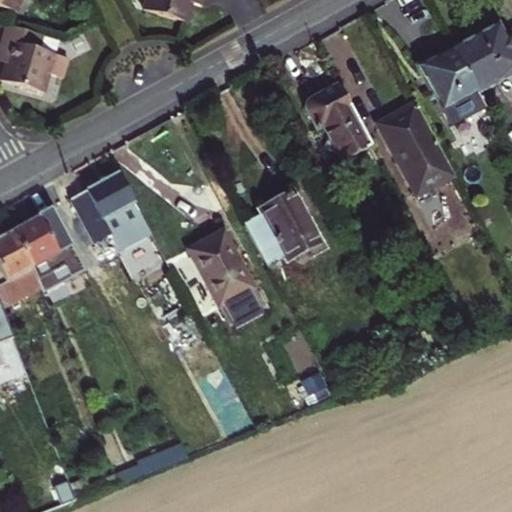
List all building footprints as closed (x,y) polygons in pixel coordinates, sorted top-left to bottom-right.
[(0,0),(0,9),(16,14),(20,0),(0,0)] [(146,0),(143,12),(184,24),(191,4),(191,0),(146,0)] [(59,40),(6,25),(0,46),(0,55),(8,58),(6,66),(1,82),(42,94),(48,74),(62,78),(67,59),(55,55),(59,40)] [(497,26),(454,50),(477,91),(511,72),(511,54),(511,53),(511,39),(511,37),(505,41),(497,26)] [(477,91),(454,50),(419,69),(447,120),(482,101),(477,91)] [(8,58),(0,55),(0,64),(6,66),(8,58)] [(371,148),(337,86),(308,102),(305,104),(304,106),(304,109),(304,112),(316,134),(323,130),(341,164),(371,148)] [(455,175),(415,101),(376,123),(416,196),(455,175)] [(150,235),(117,176),(69,203),(93,245),(109,236),(118,253),(150,235)] [(262,216),(244,226),(267,268),(285,258),(287,261),(318,244),(291,197),(260,214),(262,216)] [(27,226),(13,233),(33,270),(41,290),(43,295),(85,273),(50,210),(25,223),(27,226)] [(33,270),(13,233),(0,239),(0,310),(1,312),(41,290),(33,270)] [(188,253),(230,329),(233,328),(262,312),(265,310),(223,234),(188,253)] [(0,341),(11,337),(1,312),(0,310),(0,341)] [(262,312),(233,328),(236,332),(264,316),(262,312)] [(137,467),(114,477),(118,486),(188,459),(180,445),(136,463),(137,467)] [(72,493),(75,502),(118,486),(114,477),(88,487),(72,493)] [(85,479),(69,486),(72,493),(88,487),(85,479)] [(75,502),(72,493),(69,486),(67,482),(55,487),(62,508),(75,502)] [(34,511),(28,498),(16,503),(18,511),(34,511)]
